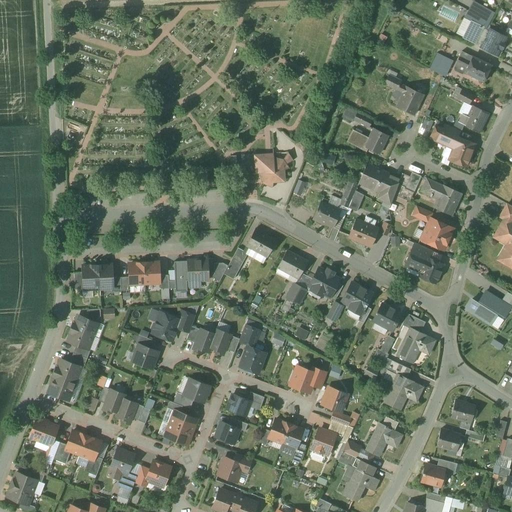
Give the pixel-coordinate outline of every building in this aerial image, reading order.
[(441,17),(453,23),(457,15),(444,9),(441,17)] [(511,12),(503,27),(511,32),(511,12)] [(488,31),(489,30),(489,23),(474,14),(471,22),(483,27),(482,28),(488,31)] [(483,27),(471,22),(463,37),(475,43),(475,42),(482,46),(481,47),(498,55),(501,49),(504,44),(502,44),(505,37),(489,30),(488,31),(482,28),(483,27)] [(491,66),(461,51),(456,63),(466,68),(464,73),(483,82),(491,66)] [(452,61),(438,54),(430,69),(445,76),(452,61)] [(423,95),(406,86),(406,87),(400,84),(397,90),(403,93),(396,107),(413,115),(423,95)] [(460,88),(454,99),(469,106),(474,95),(460,88)] [(473,106),(467,117),(462,115),(459,122),(464,124),(464,125),(479,132),(488,113),(473,106)] [(344,107),(340,117),(367,128),(371,118),(344,107)] [(479,139),(432,119),(424,139),(449,150),(444,162),(467,171),(479,139)] [(387,135),(374,129),(373,131),(369,138),(352,130),(346,142),(366,152),(368,149),(378,154),(387,135)] [(275,147),(254,147),(255,168),(262,168),(262,179),(269,179),(287,179),(287,152),(275,152),(275,147)] [(388,174),(366,164),(358,182),(379,192),(376,199),(390,205),(400,179),(388,174)] [(454,190),(444,186),(444,187),(426,179),(421,191),(430,196),(429,199),(430,200),(433,194),(439,197),(434,208),(450,215),(460,193),(454,190)] [(301,195),(305,183),(297,180),(293,192),(301,195)] [(320,202),(313,219),(318,222),(321,223),(321,222),(333,227),(340,211),(320,202)] [(511,209),(503,204),(495,217),(503,222),(494,237),(507,245),(497,260),(511,269),(511,209)] [(424,222),(426,218),(427,219),(430,212),(414,205),(409,215),(424,222)] [(453,229),(430,218),(420,240),(443,250),(453,229)] [(378,228),(356,219),(349,235),(357,239),(356,241),(370,247),(378,228)] [(387,236),(389,221),(382,220),(380,235),(387,236)] [(276,240),(255,229),(246,245),(267,257),(276,240)] [(398,246),(398,236),(390,236),(389,246),(398,246)] [(443,265),(428,258),(431,251),(415,243),(406,264),(421,271),(419,276),(420,277),(421,279),(424,281),(426,279),(435,283),(440,273),(439,273),(442,265),(443,265)] [(247,253),(237,248),(223,273),(233,279),(247,253)] [(307,262),(291,253),(287,251),(278,267),(298,278),(307,262)] [(207,260),(187,261),(188,281),(208,280),(207,260)] [(187,261),(174,261),(175,292),(187,291),(187,281),(188,281),(187,261)] [(159,263),(147,263),(147,262),(144,263),(144,284),(153,283),(155,281),(159,281),(159,263)] [(140,264),(129,264),(129,283),(134,282),(136,284),(144,284),(144,263),(140,263),(140,264)] [(94,266),(82,266),(83,289),(99,288),(98,265),(94,265),(94,266)] [(102,265),(98,265),(99,288),(113,288),(112,265),(102,266),(102,265)] [(340,279),(319,268),(318,268),(308,286),(330,297),(340,279)] [(372,293),(359,286),(359,287),(352,283),(351,282),(341,301),(349,306),(348,308),(359,314),(360,312),(362,312),(366,304),(372,293)] [(303,290),(291,284),(279,308),(290,314),(303,290)] [(511,307),(483,289),(476,300),(470,297),(463,308),(496,329),(511,307)] [(511,294),(506,291),(501,299),(511,306),(511,294)] [(334,302),(328,320),(335,323),(341,305),(334,302)] [(401,314),(382,304),(373,321),(392,331),(401,314)] [(101,309),(101,319),(113,319),(113,308),(101,309)] [(178,317),(156,308),(145,336),(172,347),(177,334),(188,337),(197,316),(181,310),(178,317)] [(87,316),(86,318),(96,322),(98,317),(100,316),(100,309),(87,310),(87,316)] [(71,328),(93,336),(98,323),(96,322),(86,318),(80,316),(77,317),(74,324),(73,324),(71,328)] [(236,343),(243,346),(236,369),(258,377),(267,351),(254,346),(260,329),(244,322),(236,343)] [(436,341),(406,325),(391,356),(412,366),(420,353),(428,357),(436,341)] [(189,347),(205,353),(212,333),(194,326),(187,340),(191,342),(189,347)] [(297,327),(293,335),(303,340),(307,332),(297,327)] [(88,349),(93,336),(71,328),(70,332),(71,333),(68,340),(70,343),(76,345),(87,349),(88,349)] [(231,335),(214,328),(207,348),(223,355),(225,350),(231,352),(236,339),(230,337),(231,335)] [(273,333),(269,342),(280,346),(284,337),(273,333)] [(385,335),(372,360),(380,365),(394,339),(385,335)] [(159,351),(136,342),(127,362),(151,371),(159,351)] [(76,345),(73,353),(87,359),(90,350),(88,349),(87,349),(76,345)] [(87,359),(73,353),(70,362),(84,367),(87,359)] [(82,368),(57,359),(51,375),(76,384),(82,368)] [(369,364),(361,372),(370,380),(378,371),(369,364)] [(311,372),(294,366),(287,387),(307,394),(310,387),(319,390),(325,372),(312,368),(311,372)] [(327,375),(336,378),(339,368),(331,366),(327,375)] [(385,370),(381,378),(390,382),(394,374),(385,370)] [(425,386),(394,373),(380,405),(399,412),(405,400),(416,404),(425,386)] [(76,384),(51,375),(44,393),(70,404),(76,384)] [(211,387),(185,377),(177,400),(202,410),(211,387)] [(349,395),(325,385),(317,405),(331,411),(327,419),(347,427),(351,418),(342,415),(349,395)] [(122,394),(107,388),(99,409),(113,415),(114,415),(121,398),(122,394)] [(228,394),(222,411),(244,419),(249,407),(257,411),(263,398),(245,392),(242,399),(228,394)] [(92,410),(96,399),(90,397),(86,408),(92,410)] [(121,398),(113,418),(129,424),(131,418),(136,420),(141,408),(136,406),(136,404),(121,398)] [(477,404),(453,398),(447,418),(472,426),(477,404)] [(193,434),(198,421),(171,410),(166,424),(193,434)] [(60,424),(35,415),(24,440),(46,448),(41,463),(50,466),(59,440),(54,439),(60,424)] [(242,424),(220,415),(209,440),(232,449),(242,424)] [(288,423),(274,417),(266,441),(280,447),(288,423)] [(402,434),(376,422),(362,452),(379,461),(386,446),(394,450),(402,434)] [(280,447),(295,451),(303,428),(288,423),(280,447)] [(193,434),(166,424),(161,438),(188,448),(193,434)] [(68,427),(60,450),(75,456),(84,433),(68,427)] [(337,436),(313,427),(305,449),(328,458),(337,436)] [(461,433),(439,428),(433,448),(456,454),(461,433)] [(463,437),(482,441),(483,434),(465,430),(463,437)] [(101,439),(85,434),(76,457),(92,463),(101,439)] [(135,455),(114,448),(103,477),(116,482),(115,487),(130,493),(140,464),(133,461),(135,455)] [(250,465),(221,454),(212,476),(235,485),(240,474),(246,477),(250,465)] [(375,469),(355,459),(338,495),(355,504),(364,488),(372,493),(379,480),(371,477),(375,469)] [(147,466),(142,464),(134,486),(143,489),(145,484),(160,491),(169,467),(149,460),(147,466)] [(448,467),(423,460),(416,483),(441,490),(448,467)] [(39,479),(13,470),(7,485),(33,495),(39,479)] [(511,480),(503,478),(499,494),(511,496),(511,480)] [(33,496),(8,487),(3,500),(28,508),(33,496)] [(237,494),(217,487),(208,509),(215,511),(225,511),(226,511),(230,511),(237,494)] [(238,494),(231,511),(230,511),(251,511),(256,501),(238,494)] [(86,510),(68,504),(64,511),(104,511),(105,509),(89,502),(86,510)]
